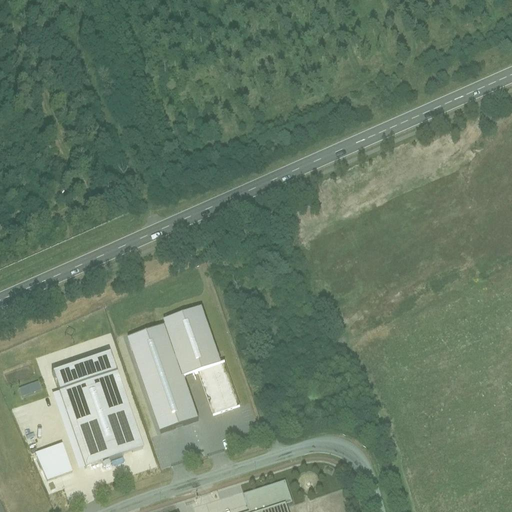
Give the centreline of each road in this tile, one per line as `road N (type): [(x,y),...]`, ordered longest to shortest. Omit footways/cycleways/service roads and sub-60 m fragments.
road 1 (primary): [(511,78),(0,302)]
road 2 (residential): [(280,454),(116,511)]
road 3 (unclassified): [(380,511),(365,466),(352,453),(329,445),(280,454)]
